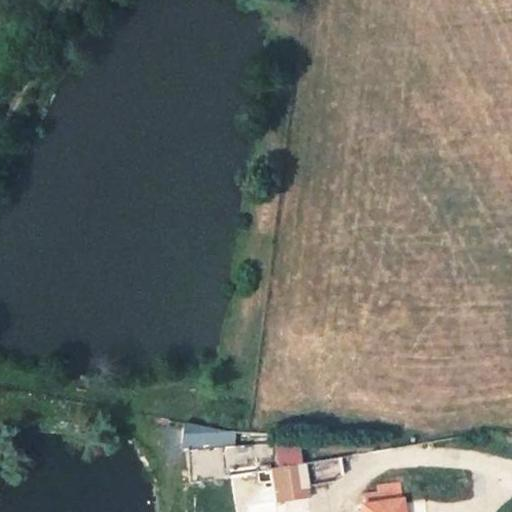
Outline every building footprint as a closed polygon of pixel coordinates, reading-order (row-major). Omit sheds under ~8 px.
[(189,480),(303,463),(300,443),(188,449),(189,480)] [(305,498),(310,498),(305,465),(300,466),(305,498)] [(270,470),(276,511),(307,511),(305,498),(300,466),(270,470)] [(364,495),(365,506),(401,501),(402,501),(399,483),(376,487),(378,493),(364,495)] [(364,506),(364,511),(402,511),(401,501),(365,506),(364,506)]
